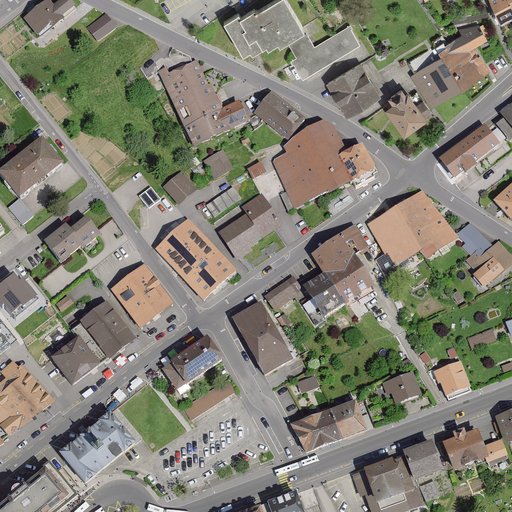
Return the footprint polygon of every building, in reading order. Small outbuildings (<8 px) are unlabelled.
[(76,9),(68,0),(59,0),(53,6),(47,0),(46,0),(23,20),(37,37),(51,26),(53,29),(76,9)] [(238,9),(222,18),(243,54),(251,50),(252,52),(266,45),(267,48),(277,42),(279,45),(286,41),(294,54),(313,43),(288,0),(269,0),(255,8),(253,5),(240,13),(238,9)] [(489,0),(502,25),(511,20),(511,5),(509,0),(489,0)] [(116,27),(106,16),(94,25),(104,37),(116,27)] [(511,20),(502,25),(511,46),(511,20)] [(360,43),(349,25),(292,60),(302,78),(360,43)] [(434,42),(436,46),(462,87),(492,69),(477,45),(486,40),(477,25),(459,30),(462,35),(451,42),(447,34),(434,42)] [(416,72),(412,75),(431,106),(462,87),(436,46),(410,62),(416,72)] [(221,110),(196,59),(159,76),(193,147),(247,121),(238,102),(221,110)] [(327,82),(346,114),(378,95),(360,63),(327,82)] [(402,86),(388,95),(392,101),(385,106),(403,132),(432,113),(417,91),(412,95),(409,90),(406,92),(402,86)] [(304,120),(270,94),(255,113),(290,139),(304,120)] [(511,104),(500,113),(504,119),(495,125),(509,142),(511,140),(511,104)] [(297,140),(283,147),(286,153),(270,161),(285,191),(277,195),(287,215),(351,183),(352,186),(377,174),(374,168),(376,168),(364,144),(346,153),(335,131),(321,121),(309,127),(313,134),(304,138),(297,140)] [(454,177),(497,145),(484,127),(441,160),(454,177)] [(0,165),(0,175),(20,200),(60,168),(35,137),(0,165)] [(223,154),(204,163),(213,181),(232,172),(223,154)] [(203,170),(199,161),(190,166),(194,174),(203,170)] [(266,175),(260,163),(247,170),(253,181),(266,175)] [(180,172),(162,187),(178,208),(194,195),(185,184),(188,182),(180,172)] [(215,217),(240,198),(232,187),(206,206),(215,217)] [(511,187),(495,202),(511,221),(511,187)] [(160,202),(151,188),(139,197),(140,199),(145,206),(148,211),(160,202)] [(422,192),(393,209),(419,252),(426,260),(459,238),(422,192)] [(281,225),(261,196),(242,208),(246,215),(218,233),(236,261),(251,251),(248,246),(281,225)] [(9,210),(23,226),(34,217),(19,201),(9,210)] [(101,203),(84,217),(96,232),(113,218),(101,203)] [(419,252),(393,209),(367,226),(385,255),(374,262),(386,280),(398,273),(395,269),(419,252)] [(66,226),(45,242),(51,251),(62,264),(98,234),(96,232),(84,217),(69,229),(66,226)] [(187,222),(156,250),(204,302),(235,273),(187,222)] [(310,256),(323,273),(345,306),(375,286),(355,256),(369,247),(354,226),(310,256)] [(511,265),(511,257),(499,243),(481,259),(476,253),(465,262),(476,274),(473,276),(485,289),(511,265)] [(145,266),(111,291),(141,332),(174,307),(147,269),(145,266)] [(313,300),(302,307),(316,326),(345,306),(323,273),(304,286),(313,300)] [(13,278),(0,289),(0,305),(14,322),(38,304),(23,284),(20,286),(13,278)] [(293,278),(264,297),(275,312),(295,299),(297,295),(300,289),(293,278)] [(465,299),(458,291),(453,296),(461,303),(465,299)] [(67,297),(56,305),(62,313),(73,304),(67,297)] [(107,302),(79,322),(81,324),(72,330),(77,337),(99,367),(135,342),(107,302)] [(232,321),(265,378),(293,362),(260,305),(232,321)] [(284,315),(277,320),(283,328),(290,324),(284,315)] [(470,346),(482,342),(480,336),(468,340),(470,346)] [(99,367),(77,337),(49,358),(71,388),(99,367)] [(169,367),(161,373),(177,395),(222,364),(206,342),(169,367)] [(410,364),(407,360),(401,364),(404,368),(410,364)] [(0,373),(0,374),(6,380),(0,384),(0,427),(9,439),(51,405),(16,363),(0,373)] [(441,384),(446,396),(471,386),(462,363),(433,374),(438,385),(441,384)] [(414,375),(383,386),(387,397),(392,395),(396,406),(422,396),(414,375)] [(320,388),(315,377),(304,382),(309,393),(320,388)] [(191,422),(236,393),(227,380),(183,409),(191,422)] [(279,393),(282,400),(291,396),(289,389),(279,393)] [(356,403),(332,413),(343,443),(374,432),(368,418),(363,420),(356,403)] [(117,408),(110,413),(136,445),(142,440),(117,408)] [(511,411),(495,418),(505,448),(511,445),(511,411)] [(60,451),(86,484),(136,445),(110,413),(100,420),(95,425),(84,433),(60,451)] [(343,443),(332,413),(292,426),(307,457),(343,443)] [(477,425),(442,439),(454,471),(486,459),(488,464),(508,457),(502,440),(485,446),(477,425)] [(432,446),(404,456),(415,485),(443,475),(432,446)] [(371,511),(407,511),(424,506),(418,489),(414,490),(402,458),(358,475),(371,511)] [(15,488),(0,500),(0,511),(58,511),(78,496),(49,461),(15,488)] [(434,483),(421,489),(427,503),(440,497),(434,483)] [(303,511),(297,493),(267,504),(270,511),(303,511)]
